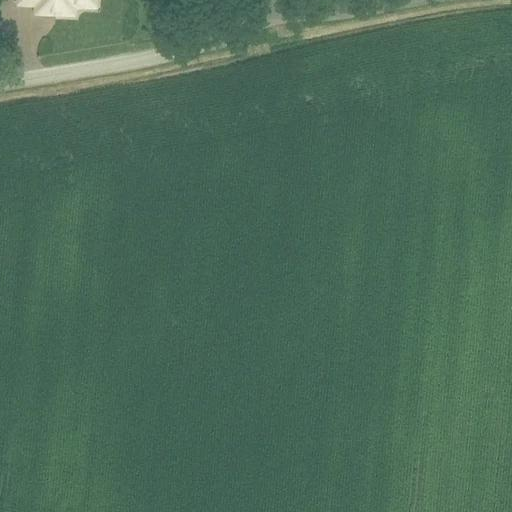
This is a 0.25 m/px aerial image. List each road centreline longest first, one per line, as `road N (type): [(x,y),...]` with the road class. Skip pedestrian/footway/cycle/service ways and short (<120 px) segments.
road 1 (unclassified): [(0,83),(193,47),(265,9)]
road 2 (unclassified): [(400,0),(265,9)]
